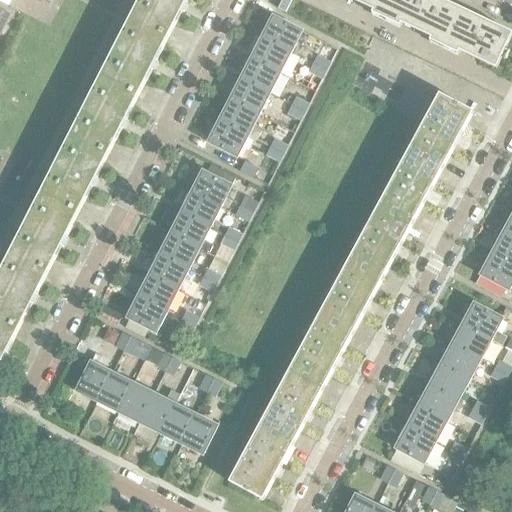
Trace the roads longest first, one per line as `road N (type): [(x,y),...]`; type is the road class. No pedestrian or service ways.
road 1 (residential): [(7,426),(226,0)]
road 2 (residential): [(511,120),(300,511)]
road 3 (residential): [(179,511),(7,426)]
